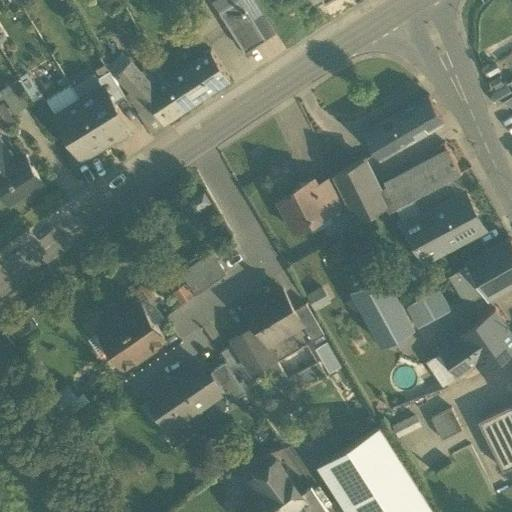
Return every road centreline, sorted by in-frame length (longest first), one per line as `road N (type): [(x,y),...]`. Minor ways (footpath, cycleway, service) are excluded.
road 1 (secondary): [(413,6),(194,144)]
road 2 (residential): [(194,144),(273,263),(182,329)]
road 3 (secondary): [(194,144),(0,284)]
road 4 (residential): [(413,6),(511,198)]
